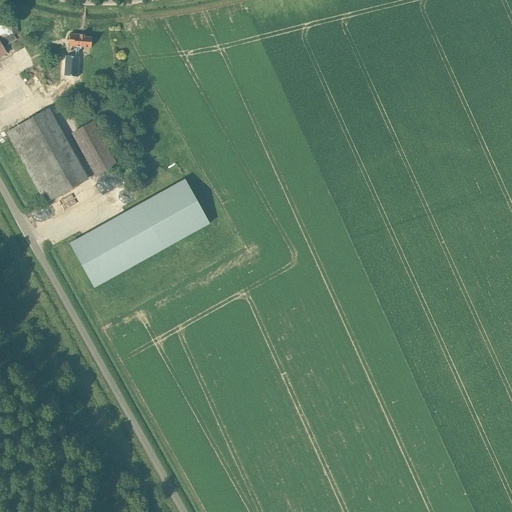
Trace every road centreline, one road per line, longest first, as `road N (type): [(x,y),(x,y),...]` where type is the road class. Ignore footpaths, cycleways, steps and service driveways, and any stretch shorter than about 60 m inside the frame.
road 1 (unclassified): [(183,511),(0,186)]
road 2 (track): [(155,511),(0,221)]
